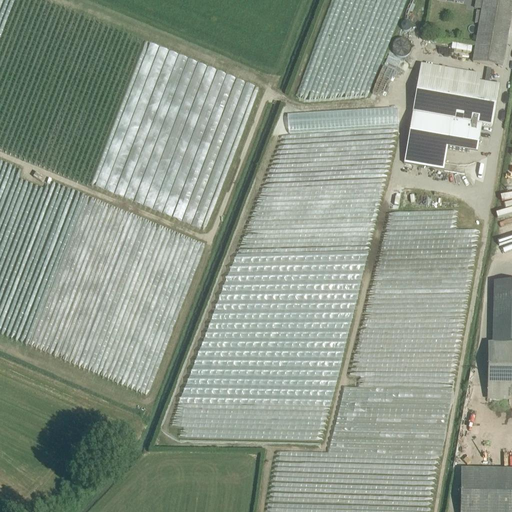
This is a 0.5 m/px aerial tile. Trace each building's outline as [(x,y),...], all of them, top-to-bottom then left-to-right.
[(511,4),(488,0),(483,0),(481,12),(476,11),(474,23),(479,24),(473,62),(502,67),(511,10),(511,4)] [(452,43),(451,49),(471,53),(472,46),(452,43)] [(413,114),(405,164),(425,167),(426,157),(446,161),(448,149),(467,153),(468,144),(478,146),(482,126),(492,127),(499,87),(478,83),(431,75),(432,68),(421,66),(413,114)] [(494,292),(493,343),(511,343),(511,282),(501,283),(501,292),(494,292)] [(487,394),(487,400),(510,401),(510,396),(511,396),(511,343),(493,343),(488,343),(487,394)] [(511,511),(511,470),(461,469),(460,511),(511,511)]
